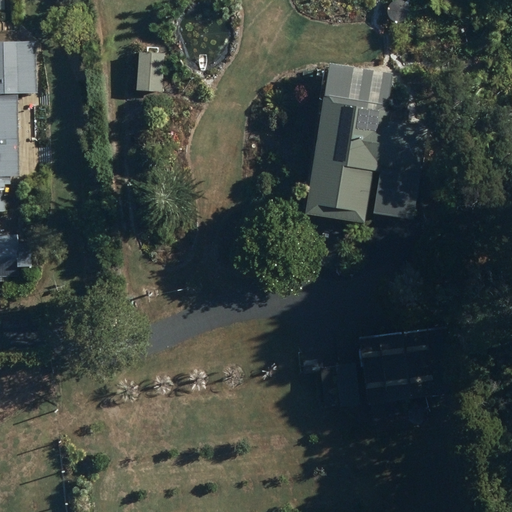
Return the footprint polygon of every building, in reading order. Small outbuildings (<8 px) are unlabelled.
[(0,214),(4,215),(3,180),(18,179),(16,96),(35,97),(34,46),(0,46),(0,214)] [(161,95),(164,55),(137,55),(135,94),(161,95)] [(390,79),(326,68),(302,219),(363,228),(365,216),(413,223),(426,130),(383,124),(390,79)] [(15,238),(0,238),(0,261),(14,261),(14,270),(29,269),(28,248),(15,249),(15,238)] [(438,331),(357,341),(368,429),(428,421),(426,402),(447,399),(438,331)] [(353,368),(319,371),(324,412),(357,408),(353,368)]
